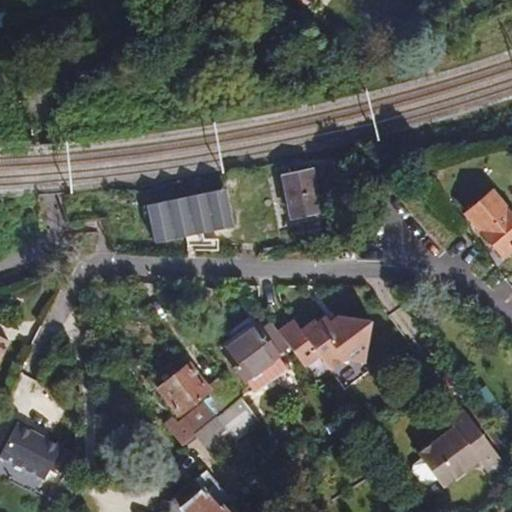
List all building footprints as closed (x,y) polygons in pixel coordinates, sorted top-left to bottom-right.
[(319,210),(311,170),(281,177),(290,217),(319,210)] [(153,242),(184,235),(201,232),(232,225),(224,189),(145,206),(153,242)] [(511,214),(491,190),(463,214),(501,259),(511,249),(511,214)] [(186,243),(186,249),(216,250),(216,238),(202,238),(201,232),(184,235),(186,243)] [(371,320),(339,315),(330,322),(326,316),(317,322),(315,319),(301,329),(294,319),(278,331),(291,349),(303,365),(319,354),(329,370),(343,360),(364,363),(371,320)] [(278,331),(267,316),(221,350),(245,383),(246,382),(253,392),(287,367),(279,358),(291,349),(278,331)] [(0,359),(10,341),(0,335),(0,359)] [(206,387),(187,364),(157,388),(178,415),(207,392),(221,411),(240,396),(222,373),(206,387)] [(259,422),(240,396),(215,416),(234,441),(259,422)] [(214,417),(202,403),(177,425),(172,420),(165,427),(180,444),(193,434),(214,417)] [(421,458),(435,477),(441,486),(478,459),(484,469),(499,459),(463,409),(448,419),(451,423),(438,432),(440,436),(428,445),(417,452),(421,458)] [(234,441),(215,416),(214,417),(193,434),(211,459),(234,441)] [(57,448),(12,426),(0,450),(0,460),(41,481),(57,448)] [(438,432),(425,441),(428,445),(440,436),(438,432)] [(421,458),(412,464),(411,469),(421,483),(426,484),(435,477),(421,458)] [(237,508),(208,476),(173,507),(172,511),(237,511),(236,509),(237,508)]
